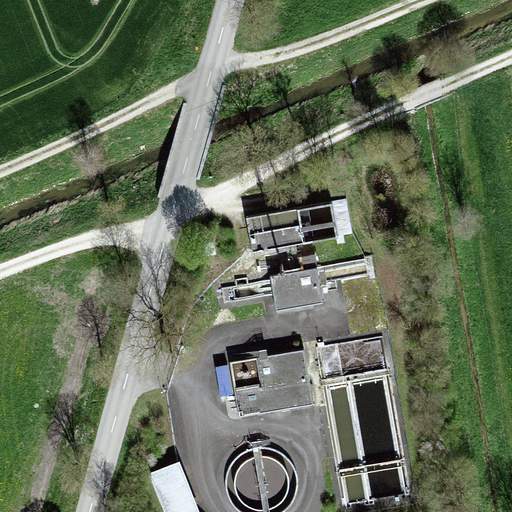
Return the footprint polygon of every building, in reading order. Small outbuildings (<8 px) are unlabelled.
[(354,232),(348,197),(333,200),(333,199),(248,214),(255,250),(354,232)] [(271,273),(277,309),(325,300),(316,252),(300,255),(301,265),(285,268),(285,270),(271,273)] [(317,347),(323,386),(392,375),(386,336),(317,347)] [(315,403),(305,347),(269,353),(268,348),(260,349),(260,354),(231,359),(231,362),(217,364),(223,400),(237,398),(240,415),(315,403)] [(150,470),(166,511),(198,511),(201,511),(180,458),(150,470)]
